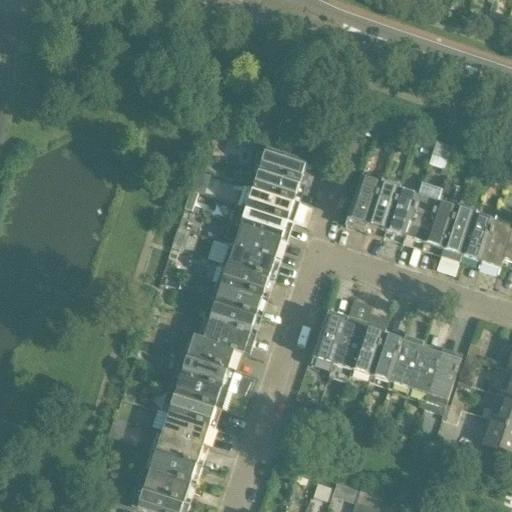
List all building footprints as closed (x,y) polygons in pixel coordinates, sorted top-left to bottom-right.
[(452,151),(437,146),(433,158),(448,163),(452,151)] [(248,170),(259,174),(299,187),(306,167),(254,151),(248,170)] [(197,174),(191,192),(205,197),(211,178),(197,174)] [(293,206),(299,187),(259,174),(253,193),(293,206)] [(382,183),(361,177),(344,229),(365,236),(367,230),(382,183)] [(386,236),(399,196),(401,190),(382,183),(367,230),(386,236)] [(405,242),(424,248),(437,208),(441,196),(422,190),(418,202),(405,242)] [(253,193),(247,191),(241,209),(247,212),(287,225),(293,227),(299,208),(293,206),(253,193)] [(405,242),(418,202),(399,196),(386,236),(405,242)] [(287,225),(247,212),(241,209),(235,208),(229,227),(241,231),(281,244),(287,225)] [(442,254),(455,214),(437,208),(424,248),(442,254)] [(477,215),(457,208),(455,214),(442,254),(440,261),(460,267),(462,261),(475,221),(477,215)] [(481,267),(494,227),(475,221),(462,261),(481,267)] [(241,231),(229,227),(223,246),(235,249),(275,263),(281,244),(241,231)] [(503,264),(511,234),(511,233),(494,227),(481,267),(500,273),(503,264)] [(180,229),(175,245),(199,253),(205,237),(180,229)] [(511,267),(511,234),(503,264),(511,267)] [(269,282),(275,263),(235,249),(228,269),(269,282)] [(262,301),(269,282),(228,269),(222,288),(262,301)] [(256,320),(262,301),(222,288),(216,307),(256,320)] [(216,307),(210,305),(204,323),(210,325),(250,338),(256,320),(216,307)] [(345,329),(347,323),(327,316),(312,363),(332,369),(345,329)] [(210,325),(204,323),(197,344),(203,346),(234,356),(250,361),(257,340),(250,338),(210,325)] [(367,329),(347,323),(345,329),(332,369),(328,381),(348,387),(351,376),(365,335),(367,329)] [(385,335),(367,329),(365,335),(351,376),(370,382),(383,341),(385,335)] [(234,356),(203,346),(197,344),(188,341),(182,358),(188,360),(228,374),(234,356)] [(388,387),(402,347),(383,341),(370,382),(388,387)] [(424,348),(404,341),(402,347),(388,387),(408,394),(422,354),(424,348)] [(470,347),(465,362),(476,365),(480,350),(470,347)] [(494,371),(505,375),(506,374),(511,376),(511,349),(507,348),(500,353),(494,371)] [(427,400),(440,360),(422,354),(408,394),(427,400)] [(440,360),(427,400),(446,406),(461,360),(442,354),(440,360)] [(188,360),(182,358),(176,377),(182,379),(222,392),(228,394),(234,376),(228,374),(188,360)] [(471,380),(476,365),(465,362),(460,376),(471,380)] [(511,403),(511,376),(506,374),(505,375),(498,399),(511,403)] [(222,392),(182,379),(176,398),(215,412),(222,414),(228,394),(222,392)] [(215,412),(176,398),(166,395),(160,414),(170,417),(209,430),(215,412)] [(453,395),(449,409),(460,413),(465,398),(453,395)] [(511,430),(511,403),(498,399),(490,423),(511,430)] [(455,428),(460,413),(449,409),(444,424),(455,428)] [(209,430),(170,417),(163,436),(203,449),(209,430)] [(511,457),(511,430),(490,423),(482,448),(511,457)] [(196,468),(203,449),(163,436),(157,455),(196,468)] [(190,487),(196,468),(157,455),(151,473),(190,487)] [(190,487),(151,473),(141,470),(135,490),(183,507),(190,487)] [(337,484),(333,498),(355,505),(360,492),(337,484)] [(112,489),(102,485),(96,499),(107,503),(112,489)] [(183,507),(135,490),(128,511),(130,511),(188,511),(190,509),(183,507)] [(360,494),(356,504),(379,511),(382,501),(360,494)]
